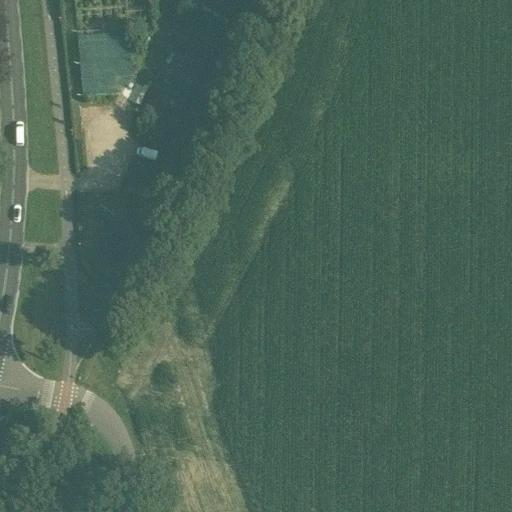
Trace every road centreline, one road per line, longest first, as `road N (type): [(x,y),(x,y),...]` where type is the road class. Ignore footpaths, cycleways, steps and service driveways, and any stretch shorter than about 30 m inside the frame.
road 1 (primary): [(0,292),(12,217),(6,0)]
road 2 (unclassified): [(143,511),(102,412),(0,388)]
